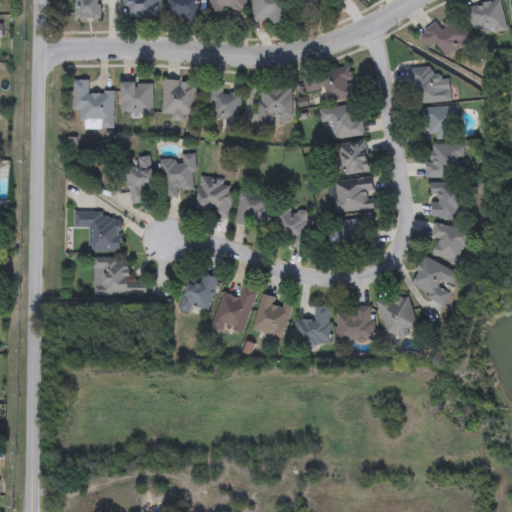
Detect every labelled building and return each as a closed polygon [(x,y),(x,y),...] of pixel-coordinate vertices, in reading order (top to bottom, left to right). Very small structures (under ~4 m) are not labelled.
[(100,0),(100,18),(75,18),(75,0),(100,0)] [(159,0),(159,17),(124,17),(124,0),(159,0)] [(198,0),(198,18),(168,18),(168,0),(198,0)] [(208,0),(245,0),(245,10),(224,10),(223,22),(207,21),(208,0)] [(283,0),(283,22),(252,22),(252,0),(283,0)] [(466,7),(499,0),(505,27),(472,34),(466,7)] [(470,38),(445,56),(436,43),(429,48),(419,34),(435,22),(438,26),(453,14),(470,38)] [(355,96),(326,102),(323,88),(311,90),(310,83),(318,81),(316,72),(348,65),(355,96)] [(450,101),(413,102),(412,68),(436,67),(437,85),(449,85),(450,101)] [(72,111),(72,79),(88,80),(88,92),(113,92),(113,128),(87,128),(87,120),(79,120),(79,111),(72,111)] [(169,118),(170,114),(160,113),(162,80),(194,82),(192,119),(169,118)] [(151,82),(151,113),(120,113),(120,82),(151,82)] [(241,94),(237,131),(223,130),(224,119),(204,117),(208,82),(222,84),(221,93),(241,94)] [(291,86),(292,117),(272,117),(272,126),(257,126),(257,86),(291,86)] [(333,139),(331,122),(320,123),(318,109),(358,104),(362,135),(333,139)] [(456,139),(428,138),(428,123),(418,122),(418,107),(456,107),(456,139)] [(369,171),(341,176),(336,145),(364,140),(369,171)] [(427,177),(428,144),(462,144),(462,177),(427,177)] [(179,154),(193,154),(194,192),(161,192),(161,158),(179,158),(179,154)] [(150,156),(154,186),(144,188),(146,202),(130,204),(125,168),(139,166),(138,158),(150,156)] [(199,177),(232,180),(228,217),(195,213),(199,177)] [(372,179),(374,210),(335,212),(334,181),(372,179)] [(430,183),(465,184),(464,219),(430,218),(430,183)] [(234,222),(237,192),(260,194),(261,187),(271,188),(267,226),(234,222)] [(305,246),(272,245),(273,210),(306,211),(305,246)] [(87,251),(88,229),(72,228),(72,213),(120,214),(119,252),(87,251)] [(331,221),(362,221),(362,245),(331,245),(331,221)] [(472,232),(463,266),(431,257),(435,240),(429,238),(434,222),(472,232)] [(145,295),(93,295),(92,258),(127,257),(127,282),(144,282),(145,295)] [(408,288),(422,257),(458,273),(444,304),(408,288)] [(217,278),(205,313),(179,304),(188,278),(197,281),(200,272),(217,278)] [(222,292),(237,297),(241,286),(256,291),(242,331),(212,321),(222,292)] [(416,326),(387,336),(377,303),(406,294),(416,326)] [(291,302),(283,340),(251,334),(259,296),(291,302)] [(330,344),(294,345),(294,319),(313,319),(313,306),(330,306),(330,344)] [(335,313),(355,312),(355,307),(372,306),(373,342),(336,343),(335,313)]
